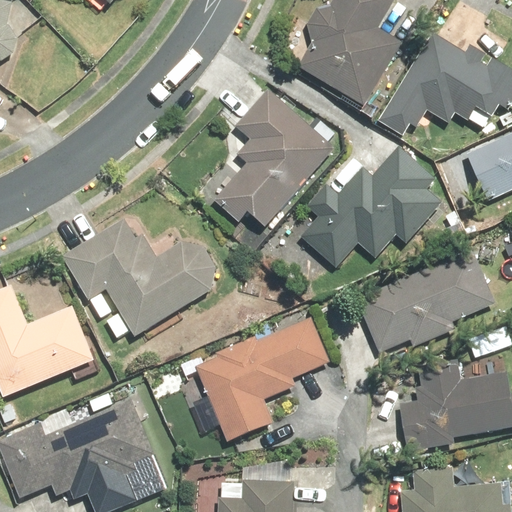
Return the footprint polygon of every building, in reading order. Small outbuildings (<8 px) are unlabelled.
[(0,0),(0,87),(4,69),(7,70),(19,62),(22,45),(15,32),(12,32),(17,10),(5,7),(6,0),(0,0)] [(100,0),(117,15),(129,0),(100,0)] [(365,99),(402,35),(379,22),(391,0),(330,0),(318,4),(309,20),(311,36),(314,38),(300,62),(365,99)] [(433,27),(378,117),(404,132),(410,121),(416,125),(428,105),(449,118),(455,108),(469,117),(479,100),(494,109),(500,99),(510,105),(511,101),(511,64),(470,40),(466,47),(433,27)] [(249,206),(266,221),(337,141),(270,82),(235,122),(250,135),(238,150),(247,158),(214,196),(239,218),(249,206)] [(511,128),(467,149),(489,195),(511,183),(511,128)] [(363,163),(302,232),(337,263),(358,239),(375,253),(396,230),(406,239),(444,195),(429,182),(437,174),(399,141),(372,171),(363,163)] [(108,283),(135,330),(209,287),(216,261),(205,241),(179,237),(156,251),(143,229),(135,234),(125,216),(63,252),(88,295),(108,283)] [(474,244),(358,294),(381,348),(411,335),(414,341),(457,323),(454,317),(498,298),(474,244)] [(12,279),(0,283),(0,383),(3,392),(95,355),(73,301),(28,318),(12,279)] [(331,357),(313,314),(273,331),(271,327),(216,351),(218,355),(196,364),(228,437),(275,417),(265,394),(296,380),(293,373),(331,357)] [(511,382),(509,366),(462,375),(458,355),(417,363),(420,383),(398,387),(410,446),(455,438),(454,433),(511,421),(511,382)] [(155,448),(132,395),(47,432),(41,419),(0,436),(0,447),(21,494),(51,481),(56,491),(95,474),(99,481),(138,464),(135,457),(155,448)] [(511,511),(511,498),(503,500),(502,479),(456,483),(454,464),(414,467),(415,486),(402,487),(403,511),(511,511)] [(219,511),(292,511),(294,478),(244,476),(243,495),(220,494),(219,511)]
